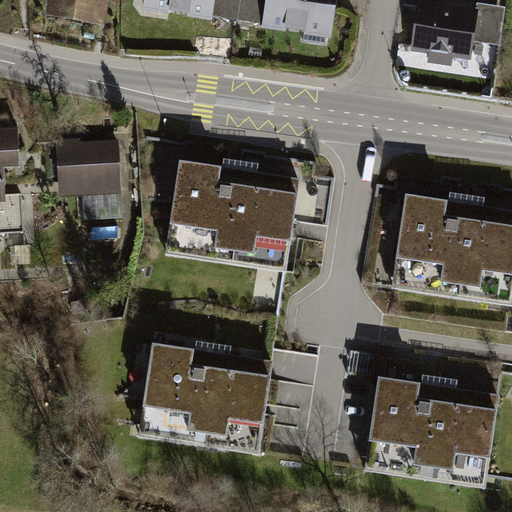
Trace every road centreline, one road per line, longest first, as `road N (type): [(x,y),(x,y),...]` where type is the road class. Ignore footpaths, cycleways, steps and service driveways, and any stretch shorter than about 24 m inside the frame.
road 1 (residential): [(369,120),(338,323),(511,348)]
road 2 (secondary): [(369,120),(134,90),(0,59)]
road 3 (secondary): [(511,139),(369,120)]
road 4 (residential): [(369,120),(387,0)]
